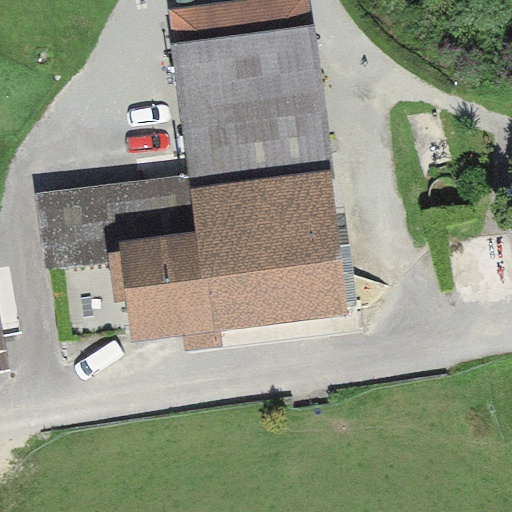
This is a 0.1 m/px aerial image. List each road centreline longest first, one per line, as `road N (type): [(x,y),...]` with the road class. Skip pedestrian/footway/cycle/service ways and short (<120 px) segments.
road 1 (track): [(0,429),(456,351),(511,329)]
road 2 (track): [(42,421),(21,190),(99,90),(127,34)]
road 3 (track): [(456,351),(369,191),(335,7)]
